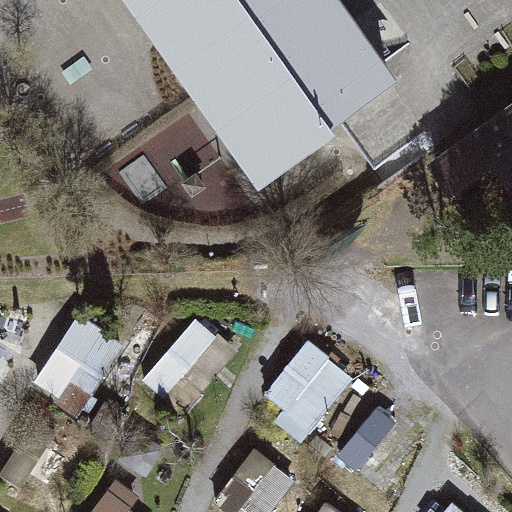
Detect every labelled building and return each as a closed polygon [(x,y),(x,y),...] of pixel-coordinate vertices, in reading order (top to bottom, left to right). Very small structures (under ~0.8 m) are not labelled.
[(117,0),(264,203),(406,101),(333,0),(117,0)] [(511,265),(511,114),(432,173),(505,271),(511,265)] [(76,323),(39,390),(89,416),(125,349),(76,323)] [(187,416),(228,366),(187,333),(146,384),(187,416)] [(313,343),(263,400),(309,440),(359,383),(313,343)] [(0,374),(9,360),(0,354),(0,374)] [(138,511),(108,493),(96,511),(138,511)]
